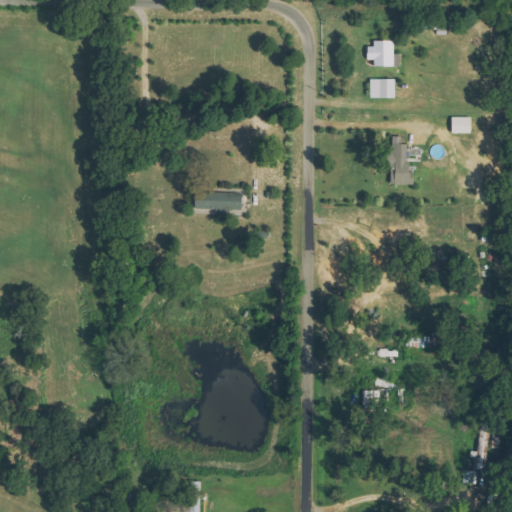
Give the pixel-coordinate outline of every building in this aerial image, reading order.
[(372,66),(397,66),(397,53),(391,53),(390,40),(371,40),(371,47),(364,47),(364,60),(372,60),(372,66)] [(391,79),(367,79),(367,97),(391,98),(391,79)] [(466,117),(448,117),(448,133),(467,133),(466,117)] [(389,155),(383,155),(383,167),(388,168),(388,183),(412,184),(412,172),(408,172),(408,162),(403,162),(404,137),(390,136),(389,155)] [(241,194),(190,192),(189,208),(212,209),(212,212),(241,214),(241,194)] [(394,389),(360,391),(361,407),(373,406),(373,400),(383,400),(384,407),(395,406),(394,389)] [(187,511),(198,511),(199,482),(188,482),(187,511)]
